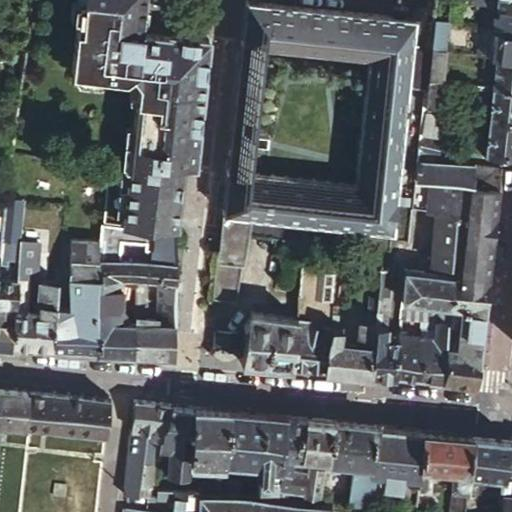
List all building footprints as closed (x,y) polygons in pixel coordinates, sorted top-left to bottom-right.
[(81,0),(81,3),(75,3),(74,18),(68,73),(124,78),(129,74),(136,82),(121,224),(125,225),(131,224),(175,226),(177,208),(183,164),(188,164),(194,165),(209,39),(141,32),(143,13),(144,0),(81,0)] [(414,18),(246,1),(241,42),(367,55),(354,183),(227,169),(222,211),(242,213),(277,217),(391,230),(414,18)] [(75,3),(68,2),(66,17),(74,18),(75,3)] [(496,6),(485,4),(484,11),(479,10),(478,18),(483,19),(482,27),(491,28),(494,14),(497,13),(499,6),(496,6)] [(511,31),(511,7),(499,6),(497,13),(494,14),(491,28),(511,31)] [(445,22),(433,20),(428,49),(442,50),(445,22)] [(511,56),(511,31),(491,28),(482,27),(479,27),(475,53),(496,55),(511,56)] [(442,50),(428,49),(425,79),(441,81),(444,50),(442,50)] [(511,87),(511,56),(496,55),(492,86),(511,87)] [(441,81),(425,79),(422,106),(443,108),(447,81),(441,81)] [(468,83),(455,82),(454,89),(468,90),(468,83)] [(511,155),(511,87),(492,86),(480,84),(478,99),(490,101),(485,144),(477,143),(476,150),(483,151),(483,152),(511,155)] [(250,120),(237,118),(235,138),(248,139),(248,134),(250,135),(252,125),(249,124),(250,120)] [(450,121),(446,140),(457,141),(460,122),(450,121)] [(421,124),(421,130),(442,134),(444,125),(430,123),(430,125),(421,124)] [(252,125),(250,135),(262,136),(263,126),(252,125)] [(0,146),(11,148),(13,129),(0,127),(0,146)] [(440,142),(418,137),(413,180),(461,182),(472,184),(472,182),(499,186),(501,166),(471,162),(435,160),(440,142)] [(461,182),(413,180),(411,206),(437,209),(431,258),(425,257),(423,271),(452,274),(453,260),(450,259),(456,211),(458,211),(461,182)] [(472,184),(461,182),(458,211),(454,254),(491,258),(499,188),(472,184)] [(222,211),(220,228),(240,230),(242,213),(222,211)] [(277,217),(242,213),(240,230),(220,228),(212,298),(234,300),(247,236),(274,237),(277,217)] [(121,224),(100,221),(100,229),(99,235),(174,243),(175,226),(131,224),(125,225),(121,224)] [(69,305),(54,304),(50,346),(50,349),(94,351),(97,276),(98,257),(99,240),(99,235),(100,229),(91,228),(90,238),(84,238),(82,258),(70,258),(68,275),(69,305)] [(32,241),(19,239),(18,249),(32,250),(32,241)] [(106,241),(99,240),(98,257),(106,257),(106,241)] [(11,321),(9,343),(50,346),(54,304),(57,279),(37,277),(34,309),(28,309),(32,250),(18,249),(15,278),(13,302),(11,321)] [(489,275),(491,258),(454,254),(453,260),(452,274),(449,304),(449,307),(459,308),(483,310),(487,275),(489,275)] [(98,257),(97,276),(120,276),(134,276),(133,320),(132,353),(172,354),(174,262),(134,257),(106,257),(98,257)] [(304,261),(298,299),(311,301),(316,262),(304,261)] [(376,296),(388,297),(390,271),(378,269),(376,296)] [(449,304),(452,274),(423,271),(404,269),(401,298),(449,304)] [(0,343),(9,344),(9,343),(11,321),(6,320),(6,316),(2,312),(4,302),(13,302),(15,278),(0,275),(0,343)] [(97,276),(94,351),(132,353),(133,320),(119,319),(120,276),(97,276)] [(393,375),(398,333),(385,332),(388,297),(376,296),(369,296),(367,312),(375,313),(369,373),(393,375)] [(311,301),(298,299),(295,316),(288,365),(322,368),(329,325),(330,317),(332,304),(311,301)] [(425,319),(447,321),(448,311),(400,307),(399,317),(419,319),(425,319)] [(474,386),(483,310),(459,308),(455,346),(445,346),(441,381),(474,386)] [(288,365),(295,316),(250,311),(248,316),(247,318),(247,320),(245,322),(244,323),(242,324),(244,329),(240,361),(249,362),(278,364),(288,365)] [(322,368),(369,373),(375,313),(367,312),(366,319),(357,318),(353,343),(338,341),(340,326),(329,325),(322,368)] [(342,318),(330,317),(329,325),(340,326),(342,318)] [(418,378),(441,381),(445,346),(447,321),(425,319),(424,328),(420,328),(419,335),(423,335),(418,378)] [(214,349),(233,349),(234,331),(213,331),(212,343),(206,349),(206,353),(209,353),(210,350),(211,349),(212,349),(214,349)] [(393,375),(418,378),(423,335),(419,335),(398,333),(393,375)] [(110,396),(2,386),(0,401),(0,420),(31,424),(46,426),(52,426),(107,432),(110,396)] [(133,398),(123,492),(153,495),(155,485),(159,446),(161,433),(164,433),(166,422),(169,422),(170,402),(133,398)] [(193,404),(170,402),(169,422),(166,422),(164,433),(161,433),(159,446),(164,446),(165,440),(169,441),(166,471),(187,473),(188,455),(193,404)] [(229,408),(193,404),(188,455),(222,457),(229,408)] [(264,412),(229,408),(222,457),(260,461),(264,412)] [(277,496),(285,414),(264,412),(260,461),(257,493),(277,496)] [(306,455),(311,417),(285,414),(277,496),(295,499),(297,490),(302,490),(304,469),(288,466),(290,455),(299,456),(299,454),(306,455)] [(331,419),(311,417),(306,455),(304,469),(302,490),(301,496),(318,498),(324,468),(331,419)] [(373,441),(375,424),(331,419),(324,468),(338,469),(339,460),(353,462),(368,463),(372,441),(373,441)] [(417,476),(420,429),(375,424),(373,441),(372,441),(368,463),(353,462),(346,501),(369,505),(375,471),(382,471),(381,484),(400,487),(402,474),(417,476)] [(414,511),(462,511),(467,469),(470,434),(420,429),(417,476),(414,511)] [(502,483),(507,436),(470,432),(470,434),(467,469),(486,472),(485,483),(502,485),(502,483)] [(511,436),(507,436),(502,483),(511,483),(511,436)] [(241,481),(220,478),(218,491),(240,491),(241,481)] [(502,485),(501,493),(511,494),(511,483),(502,483),(502,485)] [(155,485),(153,495),(172,497),(171,511),(195,511),(197,490),(155,485)] [(326,511),(326,502),(295,499),(277,496),(257,493),(240,491),(218,491),(197,490),(195,511),(326,511)] [(511,511),(511,494),(501,493),(498,511),(511,511)]
